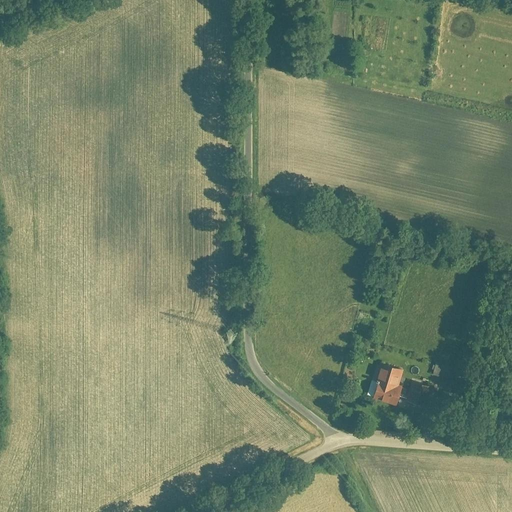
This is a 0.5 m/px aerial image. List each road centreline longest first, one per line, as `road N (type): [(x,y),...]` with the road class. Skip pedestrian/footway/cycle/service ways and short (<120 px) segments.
road 1 (unclassified): [(335,440),(254,368),(246,329),(252,0)]
road 2 (unclassified): [(511,451),(335,440)]
road 3 (unclassified): [(335,440),(194,511)]
